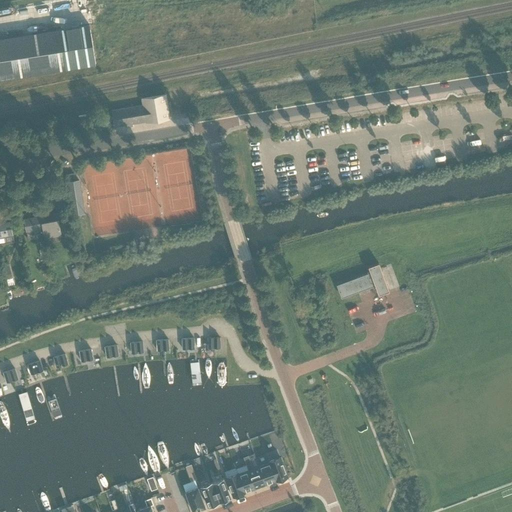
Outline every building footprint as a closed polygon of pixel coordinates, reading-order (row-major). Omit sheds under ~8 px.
[(89,25),(0,39),(0,79),(95,65),(89,25)] [(123,108),(111,110),(114,127),(127,125),(127,127),(133,126),(133,124),(145,121),(146,122),(169,118),(165,94),(141,99),(143,105),(129,107),(129,105),(122,106),(123,108)] [(317,177),(308,180),(314,193),(322,190),(317,177)] [(79,204),(82,204),(79,181),(67,183),(72,212),(73,212),(73,215),(76,215),(79,214),(80,214),(79,204)] [(40,216),(42,229),(44,239),(60,236),(56,213),(40,216)] [(26,232),(42,229),(40,216),(24,219),(26,232)] [(0,224),(0,237),(12,235),(10,222),(0,224)] [(369,273),(337,285),(342,298),(374,286),(377,294),(388,290),(380,268),(378,263),(367,268),(369,273)] [(9,264),(2,266),(7,287),(14,285),(9,264)] [(188,348),(188,338),(175,339),(175,349),(188,348)] [(201,348),(201,338),(188,338),(188,348),(201,348)] [(214,348),(214,338),(201,338),(201,348),(214,348)] [(226,348),(227,338),(214,338),(214,348),(226,348)] [(175,349),(175,339),(162,340),(163,350),(175,349)] [(163,350),(162,340),(149,341),(150,351),(163,350)] [(150,351),(149,341),(136,342),(137,352),(150,351)] [(137,352),(136,342),(123,344),(125,354),(137,352)] [(125,354),(123,344),(111,346),(112,356),(125,354)] [(112,356),(111,346),(98,348),(100,358),(112,356)] [(100,358),(98,348),(85,350),(87,360),(100,358)] [(87,360),(85,350),(78,352),(80,362),(87,360)] [(69,364),(67,354),(59,356),(62,366),(69,364)] [(62,366),(59,356),(52,358),(54,367),(62,366)] [(44,370),(41,361),(34,363),(37,372),(44,370)] [(37,372),(34,363),(27,365),(29,374),(37,372)] [(19,377),(16,368),(9,370),(12,380),(19,377)] [(12,380),(9,370),(1,372),(5,382),(12,380)] [(280,458),(269,462),(276,482),(287,478),(280,458)] [(269,463),(259,467),(265,485),(276,481),(276,482),(269,462),(269,463)] [(192,465),(185,467),(188,475),(194,473),(192,465)] [(259,467),(248,471),(255,489),(265,485),(259,467)] [(244,493),(255,489),(248,471),(238,475),(237,474),(244,493)] [(237,474),(226,478),(233,498),(244,493),(237,474)] [(230,499),(223,478),(212,482),(219,503),(230,499)] [(219,503),(212,482),(200,486),(208,507),(219,503)] [(149,485),(151,491),(157,489),(155,483),(149,485)] [(192,511),(205,508),(198,487),(185,492),(192,511)] [(138,511),(152,511),(150,506),(153,505),(151,498),(145,500),(147,506),(138,510),(138,511)]
